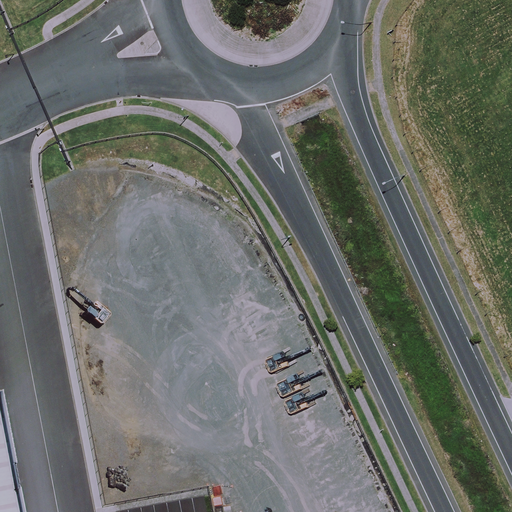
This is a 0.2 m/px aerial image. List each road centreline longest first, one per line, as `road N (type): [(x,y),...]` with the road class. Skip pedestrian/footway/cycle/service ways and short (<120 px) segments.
road 1 (tertiary): [(444,511),(287,188),(251,91)]
road 2 (tertiary): [(336,54),(363,132),(511,455)]
road 3 (unclassified): [(60,511),(0,204)]
